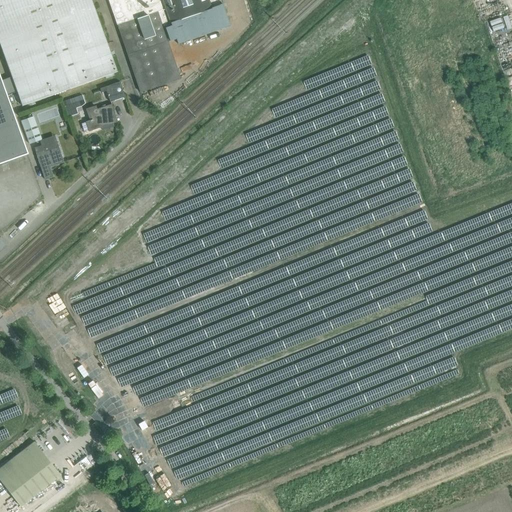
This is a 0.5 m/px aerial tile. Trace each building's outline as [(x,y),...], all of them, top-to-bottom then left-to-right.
[(7,95),(11,94),(17,92),(22,106),(117,72),(91,0),(0,0),(0,45),(11,77),(1,80),(0,76),(0,163),(28,154),(7,95)] [(220,5),(217,0),(108,0),(140,92),(180,78),(167,41),(176,38),(177,43),(229,26),(222,4),(220,5)] [(202,43),(211,39),(210,35),(200,39),(202,43)] [(120,82),(110,85),(99,88),(101,93),(106,91),(110,102),(125,97),(120,82)] [(81,108),(78,99),(73,100),(67,103),(70,112),(81,108)] [(63,113),(59,102),(50,105),(54,117),(63,113)] [(111,104),(102,107),(96,110),(95,107),(86,110),(90,121),(86,122),(89,130),(101,126),(100,124),(116,118),(111,104)] [(21,121),(29,144),(41,140),(33,116),(21,121)] [(63,162),(56,140),(34,148),(44,180),(53,177),(50,167),(63,162)] [(60,475),(51,463),(34,441),(0,467),(0,480),(20,506),(60,475)]
